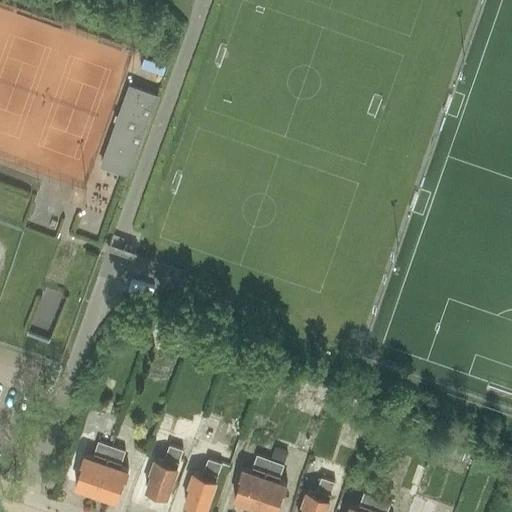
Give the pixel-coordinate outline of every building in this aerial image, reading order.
[(160,94),(130,83),(101,164),(131,175),(160,94)] [(129,255),(132,247),(126,245),(123,252),(129,255)] [(132,280),(129,290),(152,296),(155,287),(132,280)] [(87,424),(106,428),(111,405),(93,401),(87,424)] [(204,440),(216,441),(219,417),(207,416),(204,440)] [(112,441),(99,437),(95,450),(124,459),(130,439),(115,434),(112,441)] [(129,461),(140,464),(144,448),(134,445),(129,461)] [(79,449),(69,484),(118,497),(128,463),(79,449)] [(344,450),(340,465),(325,461),(318,485),(332,489),(337,473),(351,477),(357,454),(344,450)] [(254,464),(282,469),(284,457),(256,452),(254,464)] [(142,487),(169,495),(178,461),(152,454),(142,487)] [(203,470),(190,466),(179,500),(205,508),(222,459),(209,455),(203,470)] [(276,511),(286,476),(238,462),(227,497),(276,511)] [(296,511),(324,511),(328,491),(300,487),(296,511)] [(382,511),(346,498),(340,511),(382,511)]
